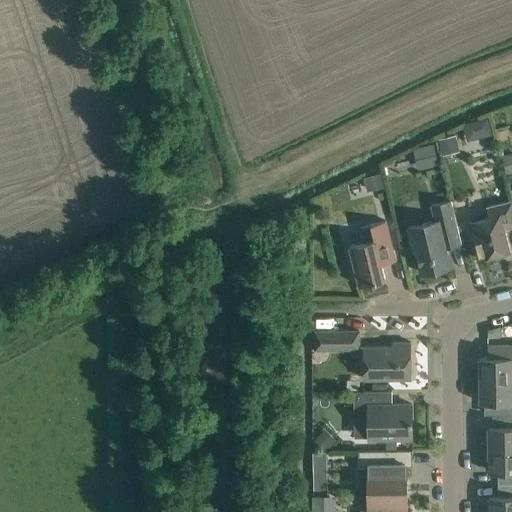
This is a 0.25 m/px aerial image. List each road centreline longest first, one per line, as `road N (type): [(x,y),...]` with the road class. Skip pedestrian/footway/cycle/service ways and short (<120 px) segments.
road 1 (track): [(231,196),(237,511)]
road 2 (track): [(511,72),(231,196)]
road 3 (residential): [(456,511),(452,339),(472,315),(511,305)]
